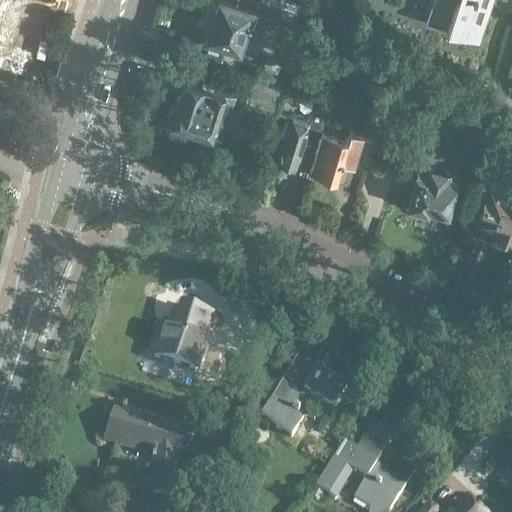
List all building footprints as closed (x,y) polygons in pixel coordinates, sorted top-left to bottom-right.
[(0,0),(0,45),(6,47),(20,0),(0,0)] [(258,0),(255,9),(228,0),(216,0),(206,35),(238,46),(237,49),(255,55),(268,16),(276,18),(281,0),(258,0)] [(432,0),(425,21),(479,38),(491,0),(432,0)] [(208,41),(204,54),(217,58),(222,45),(208,41)] [(202,83),(183,77),(177,97),(175,96),(168,103),(166,111),(170,118),(166,128),(185,134),(188,124),(210,131),(214,120),(223,123),(234,93),(213,86),(214,82),(204,78),(202,83)] [(282,88),(252,79),(245,105),(274,113),(282,88)] [(317,126),(321,128),(308,166),(320,170),(319,174),(330,178),(331,175),(337,177),(337,176),(347,179),(352,163),(353,164),(360,142),(373,146),(381,119),(380,119),(387,96),(375,92),(362,133),(350,129),(348,135),(333,130),(340,106),(335,104),(325,101),(317,125),(317,126)] [(271,132),(277,135),(271,154),(295,162),(298,153),(303,154),(308,138),(303,137),(308,122),(317,125),(325,101),(320,100),(317,110),(315,110),(307,115),(307,117),(290,111),(290,113),(278,110),(271,132)] [(391,129),(384,155),(399,159),(406,133),(391,129)] [(418,161),(408,202),(410,208),(419,211),(425,207),(445,213),(447,207),(451,204),(453,198),(450,195),(457,172),(418,161)] [(480,212),(476,221),(492,227),(491,229),(494,230),(490,239),(507,246),(511,236),(511,192),(507,190),(506,192),(490,186),(486,195),(484,195),(479,210),(480,212)] [(156,338),(151,353),(155,354),(153,358),(160,360),(159,362),(173,367),(174,364),(196,371),(213,319),(198,314),(199,311),(187,307),(186,310),(182,309),(176,328),(164,325),(160,339),(156,338)] [(296,360),(259,418),(290,438),(303,418),(297,414),(308,396),(334,412),(346,392),(296,360)] [(114,407),(104,441),(150,456),(150,460),(153,461),(152,495),(172,495),(173,465),(175,465),(179,452),(184,453),(190,433),(168,426),(169,423),(125,409),(126,405),(122,404),(121,409),(114,407)] [(344,444),(315,490),(335,502),(353,473),(365,480),(353,500),(369,510),(368,511),(389,511),(414,473),(404,467),(394,482),(381,473),(383,470),(375,465),(391,439),(371,427),(356,451),(344,444)] [(435,511),(428,506),(423,511),(476,511),(462,500),(451,511),(435,511)]
